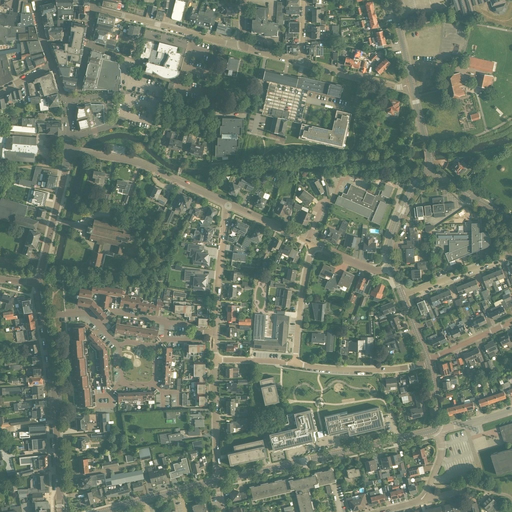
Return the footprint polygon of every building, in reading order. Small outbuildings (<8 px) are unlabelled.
[(0,0),(0,24),(14,27),(16,16),(17,16),(18,13),(13,12),(10,11),(11,0),(0,0)] [(18,13),(21,13),(22,13),(22,12),(22,2),(23,0),(22,0),(15,0),(13,12),(18,13)] [(69,21),(70,21),(73,21),(73,6),(79,6),(82,6),(83,0),(73,0),(55,0),(55,1),(56,5),(57,12),(58,12),(57,15),(58,15),(58,20),(57,20),(69,21)] [(109,0),(108,0),(102,0),(101,6),(116,10),(116,9),(119,10),(120,10),(121,4),(121,3),(109,0)] [(172,19),(180,21),(181,21),(181,20),(184,7),(186,8),(188,1),(194,2),(194,0),(175,0),(171,17),(172,19)] [(454,12),(464,9),(467,12),(473,10),(472,10),(471,6),(491,0),(492,7),(493,7),(494,12),(499,15),(504,13),(507,8),(505,3),(504,0),(451,0),(452,4),(454,4),(455,7),(453,7),(454,12)] [(22,2),(22,12),(32,12),(30,4),(22,2)] [(252,14),(254,14),(254,17),(255,17),(254,20),(251,20),(251,33),(263,34),(263,36),(276,37),(277,32),(282,33),(283,22),(283,3),(277,2),(275,24),(266,23),(267,8),(254,7),(254,10),(252,10),(252,14)] [(366,10),(373,8),(372,2),(365,3),(366,10)] [(42,15),(51,13),(57,12),(56,5),(56,6),(55,3),(40,6),(42,15)] [(149,5),(147,13),(155,14),(156,11),(157,7),(149,5)] [(189,22),(195,24),(198,15),(193,14),(195,8),(191,7),(189,15),(188,15),(187,19),(189,20),(189,22)] [(234,12),(235,8),(222,7),(222,13),(225,13),(225,15),(234,16),(234,15),(235,14),(235,12),(234,12)] [(326,7),(321,7),(320,7),(320,10),(312,10),(312,16),(320,16),(320,11),(326,11),(326,7)] [(368,16),(375,14),(373,8),(366,10),(368,16)] [(198,15),(195,24),(202,25),(206,10),(205,10),(205,12),(199,11),(198,15)] [(207,10),(206,10),(202,25),(209,27),(209,24),(213,25),(216,12),(207,10)] [(81,20),(87,20),(89,14),(79,13),(77,13),(78,11),(75,11),(74,19),(78,19),(81,20)] [(18,27),(20,27),(20,28),(34,27),(34,25),(36,24),(33,13),(32,13),(32,12),(22,12),(22,13),(21,13),(21,23),(17,23),(18,27)] [(162,20),(164,13),(157,12),(155,18),(162,20)] [(51,13),(42,15),(42,16),(44,26),(45,28),(53,26),(51,13)] [(97,23),(113,27),(113,25),(106,24),(107,16),(99,14),(97,23)] [(369,22),(376,21),(375,14),(368,16),(369,22)] [(115,17),(107,16),(106,24),(113,25),(115,17)] [(320,21),(320,16),(312,16),(312,22),(320,22),(320,25),(325,25),(326,21),(320,21)] [(288,24),(288,27),(298,27),(299,22),(290,22),(290,17),(283,17),(283,24),(288,24)] [(230,36),(232,29),(231,29),(231,20),(224,18),(224,22),(226,22),(225,27),(222,26),(222,25),(218,23),(216,32),(230,36)] [(68,32),(69,21),(57,20),(57,26),(61,26),(61,28),(51,28),(50,27),(45,28),(47,41),(48,41),(54,41),(62,41),(62,35),(63,35),(63,32),(68,32)] [(71,67),(79,67),(80,64),(83,49),(85,39),(84,38),(87,26),(74,23),(74,21),(73,21),(70,21),(70,23),(70,44),(51,44),(50,45),(54,55),(57,66),(64,66),(71,67)] [(371,29),(378,27),(376,21),(369,22),(371,29)] [(112,32),(113,27),(97,23),(95,29),(108,32),(109,32),(112,32)] [(20,28),(17,28),(0,24),(0,44),(6,44),(6,38),(19,37),(19,40),(20,41),(38,39),(35,27),(34,27),(20,28)] [(138,36),(140,28),(133,26),(131,35),(133,35),(132,38),(135,39),(136,36),(138,36)] [(117,34),(108,32),(95,29),(93,41),(105,44),(104,47),(114,50),(115,45),(116,42),(114,41),(114,40),(115,40),(117,34)] [(372,41),(384,38),(382,31),(375,33),(376,37),(372,38),(372,41)] [(378,46),(385,44),(384,38),(372,41),(373,43),(377,42),(378,46)] [(152,72),(155,72),(156,73),(158,75),(162,76),(163,77),(165,77),(167,78),(168,78),(170,78),(172,77),(174,78),(175,76),(176,75),(177,74),(178,73),(178,72),(177,71),(177,70),(181,54),(176,53),(177,47),(159,43),(158,45),(151,43),(151,42),(145,40),(140,58),(143,58),(144,58),(148,59),(148,62),(146,63),(146,64),(146,65),(147,66),(145,71),(151,73),(152,72)] [(20,42),(20,45),(21,52),(21,60),(31,58),(30,56),(30,54),(42,51),(42,52),(42,51),(43,51),(39,41),(27,42),(20,42)] [(319,49),(316,48),(316,46),(317,46),(317,42),(312,42),(312,46),(306,45),(306,50),(307,50),(307,55),(311,55),(311,56),(316,56),(319,56),(319,49)] [(298,54),(298,45),(290,45),(290,46),(287,46),(287,54),(290,54),(298,54)] [(119,86),(121,84),(120,75),(120,70),(119,68),(118,63),(114,62),(115,58),(112,57),(112,58),(110,57),(110,56),(103,54),(103,56),(102,55),(102,53),(91,49),(89,56),(87,63),(88,63),(85,75),(84,75),(83,82),(82,89),(108,90),(108,93),(118,93),(118,92),(119,90),(119,86)] [(17,77),(23,74),(29,70),(29,71),(35,68),(47,63),(44,56),(43,52),(30,56),(31,58),(21,60),(12,61),(17,77)] [(352,52),(350,57),(350,59),(346,58),(344,65),(351,67),(354,53),(352,52)] [(357,56),(358,54),(354,53),(351,67),(358,69),(360,61),(360,60),(357,56)] [(9,67),(7,59),(5,54),(0,55),(0,84),(1,86),(6,83),(6,82),(7,80),(12,78),(9,74),(8,67),(9,67)] [(224,73),(232,74),(236,75),(237,71),(239,65),(242,65),(243,61),(240,60),(228,57),(225,69),(225,68),(224,73)] [(378,62),(385,69),(390,64),(385,58),(382,61),(381,60),(378,62)] [(477,64),(476,68),(480,69),(480,68),(483,69),(483,70),(487,71),(487,69),(488,65),(489,65),(491,66),(492,66),(492,64),(491,63),(489,63),(477,60),(467,58),(466,59),(466,62),(467,62),(469,62),(469,63),(470,63),(470,62),(472,63),(477,64)] [(380,74),(385,69),(378,62),(376,65),(377,66),(374,69),(380,74)] [(335,84),(335,85),(331,84),(299,77),(298,76),(297,78),(285,75),(265,70),(262,80),(269,81),(308,90),(339,98),(340,91),(341,92),(343,86),(335,84)] [(57,92),(54,84),(53,80),(51,73),(34,80),(35,81),(27,84),(30,98),(31,104),(39,103),(41,103),(40,99),(43,98),(43,97),(47,95),(57,92)] [(459,97),(465,95),(463,89),(460,90),(459,87),(464,86),(463,83),(461,83),(459,73),(454,74),(446,76),(444,77),(449,99),(451,99),(459,97)] [(490,89),(493,76),(480,73),(477,86),(490,89)] [(74,91),(77,79),(63,77),(63,83),(66,89),(71,90),(74,91)] [(173,89),(174,84),(168,82),(168,84),(167,89),(166,94),(171,95),(173,89)] [(13,102),(18,101),(17,100),(18,99),(22,99),(20,90),(16,91),(13,92),(11,93),(13,102)] [(6,103),(10,103),(11,105),(9,106),(9,107),(13,107),(13,105),(12,102),(10,93),(5,96),(6,103)] [(48,108),(59,106),(57,94),(47,96),(47,95),(43,97),(43,98),(40,99),(41,103),(39,103),(41,111),(48,109),(48,108)] [(398,111),(399,106),(398,106),(399,101),(389,99),(387,109),(386,109),(384,113),(385,114),(385,116),(389,118),(390,115),(392,115),(392,116),(397,118),(398,111)] [(92,104),(90,105),(81,107),(77,106),(75,116),(79,131),(82,131),(91,128),(96,127),(96,125),(102,123),(102,124),(104,124),(103,105),(92,104)] [(287,119),(289,113),(272,109),(271,117),(273,117),(270,131),(277,133),(277,135),(283,136),(287,120),(287,119)] [(343,139),(344,135),(346,136),(346,135),(344,135),(345,131),(347,131),(351,114),(336,110),(335,113),(335,114),(337,115),(333,133),(304,126),(305,124),(301,123),(298,138),(302,139),(302,137),(306,138),(305,140),(309,141),(309,139),(313,140),(313,142),(316,142),(317,140),(320,141),(320,143),(326,145),(326,143),(330,144),(330,146),(333,146),(334,144),(338,145),(337,147),(343,149),(345,139),(343,139)] [(22,126),(37,128),(37,121),(37,119),(22,118),(22,126)] [(243,119),(223,119),(222,126),(220,126),(220,135),(222,135),(221,138),(218,138),(218,146),(216,146),(215,157),(225,157),(225,155),(236,155),(237,148),(238,148),(239,139),(237,139),(237,136),(241,136),(241,127),(243,127),(243,119)] [(37,121),(37,128),(37,134),(48,134),(55,134),(61,134),(61,130),(61,123),(61,121),(37,121)] [(170,149),(174,150),(176,140),(173,139),(175,132),(170,131),(170,132),(167,132),(166,138),(170,139),(168,147),(170,148),(170,149)] [(0,158),(5,159),(5,160),(34,163),(35,157),(36,136),(36,138),(29,137),(22,137),(22,136),(21,136),(13,136),(13,135),(12,135),(12,138),(1,137),(1,133),(0,132),(0,158)] [(180,141),(176,140),(174,150),(177,151),(178,150),(180,150),(182,143),(185,144),(187,137),(181,135),(180,141)] [(191,155),(195,156),(198,146),(194,145),(195,140),(191,140),(192,137),(189,136),(187,143),(191,144),(189,153),(191,153),(191,155)] [(198,146),(195,156),(199,157),(199,155),(201,156),(202,154),(204,147),(205,148),(207,143),(202,142),(201,147),(198,146)] [(455,162),(451,167),(455,171),(455,172),(457,174),(458,174),(459,174),(460,175),(465,169),(464,168),(467,165),(462,161),(460,164),(459,163),(457,164),(455,162)] [(32,181),(31,184),(36,185),(37,180),(36,179),(38,174),(40,174),(40,171),(41,171),(42,167),(36,166),(35,170),(33,177),(32,181)] [(103,184),(104,179),(108,179),(109,175),(105,174),(105,173),(94,171),(93,177),(94,178),(93,182),(103,184)] [(40,187),(46,188),(46,189),(48,189),(55,190),(58,176),(47,173),(47,176),(43,175),(40,187)] [(328,196),(329,196),(326,176),(346,175),(345,173),(324,174),(324,179),(328,196)] [(239,181),(237,186),(232,183),(232,184),(230,183),(228,187),(230,188),(228,192),(229,193),(229,194),(231,195),(231,194),(235,196),(237,192),(238,190),(239,191),(240,188),(247,191),(251,193),(256,181),(247,177),(245,181),(241,179),(240,181),(239,181)] [(31,184),(32,181),(18,178),(17,180),(19,180),(19,181),(18,184),(29,187),(31,187),(31,184)] [(126,184),(127,182),(117,181),(116,188),(122,189),(122,194),(127,195),(130,184),(126,184)] [(317,195),(324,192),(318,181),(311,185),(317,195)] [(338,196),(334,204),(368,218),(367,220),(379,225),(388,205),(385,203),(387,197),(389,198),(393,187),(385,184),(382,191),(380,190),(377,196),(367,191),(351,185),(346,195),(343,193),(341,197),(338,196)] [(158,195),(161,189),(155,186),(150,196),(156,199),(159,201),(158,202),(164,205),(167,200),(158,195)] [(37,206),(44,208),(44,207),(46,198),(47,193),(35,191),(32,203),(33,204),(35,204),(37,204),(37,206)] [(295,196),(295,200),(299,203),(301,203),(302,201),(307,205),(311,200),(313,198),(304,191),(298,198),(295,196)] [(262,208),(266,200),(262,198),(264,193),(260,192),(258,196),(254,205),(258,207),(259,208),(260,209),(261,208),(262,208)] [(188,213),(190,214),(192,210),(190,209),(192,206),(189,204),(191,200),(190,198),(188,197),(187,198),(183,196),(181,200),(180,200),(176,208),(181,210),(183,206),(187,208),(190,209),(188,213)] [(425,207),(422,208),(423,215),(426,215),(426,216),(432,216),(431,213),(434,213),(435,218),(445,217),(445,213),(449,213),(449,211),(452,211),(451,209),(454,209),(454,203),(444,204),(443,197),(432,199),(433,207),(431,207),(430,206),(425,206),(425,207)] [(44,218),(46,211),(33,207),(25,205),(1,198),(0,201),(0,219),(13,223),(35,230),(38,221),(24,217),(25,215),(26,210),(38,213),(37,217),(44,218)] [(276,211),(275,213),(283,216),(284,214),(289,216),(292,209),(291,209),(293,200),(286,199),(286,202),(285,205),(283,205),(280,203),(278,207),(276,207),(275,209),(276,211)] [(197,217),(200,210),(194,207),(192,210),(190,214),(194,216),(197,217)] [(422,208),(422,207),(417,207),(417,208),(414,209),(415,216),(418,216),(418,217),(423,217),(423,215),(422,208)] [(203,219),(204,220),(211,223),(212,219),(214,214),(215,215),(217,212),(216,212),(216,211),(216,210),(213,209),(210,208),(206,217),(205,216),(203,219)] [(168,224),(174,212),(169,209),(163,222),(168,224)] [(306,226),(311,214),(302,211),(299,216),(300,217),(298,222),(306,226)] [(128,241),(129,242),(131,240),(132,238),(131,236),(130,236),(130,234),(129,234),(131,228),(108,223),(109,220),(102,218),(102,221),(94,220),(93,224),(92,223),(91,222),(89,223),(89,225),(90,226),(87,225),(86,231),(91,232),(89,239),(89,240),(90,241),(91,242),(93,241),(93,240),(97,240),(96,244),(98,244),(96,252),(99,253),(101,245),(103,245),(104,242),(115,245),(113,253),(122,255),(124,247),(126,248),(127,242),(128,242),(128,241)] [(242,224),(242,223),(240,222),(240,221),(238,220),(238,221),(237,221),(235,225),(234,224),(233,227),(232,227),(231,230),(237,234),(238,234),(242,224)] [(324,239),(326,240),(327,241),(328,240),(336,244),(340,234),(343,235),(348,223),(343,221),(338,232),(328,227),(326,231),(327,231),(324,239)] [(246,224),(245,225),(242,223),(242,224),(238,234),(237,234),(237,235),(239,236),(240,234),(244,236),(245,233),(246,233),(247,230),(246,230),(248,226),(247,225),(248,225),(246,224)] [(490,239),(490,238),(489,236),(488,235),(487,234),(486,233),(485,233),(484,233),(483,232),(482,232),(482,233),(480,233),(479,223),(472,223),(472,233),(463,233),(463,231),(458,231),(458,233),(450,233),(450,231),(444,231),(444,233),(440,233),(436,233),(436,245),(450,245),(450,251),(445,253),(449,263),(480,250),(480,247),(482,247),(482,249),(485,248),(486,248),(487,247),(488,246),(489,245),(490,244),(490,243),(490,242),(490,241),(490,240),(490,239)] [(374,252),(375,243),(372,243),(372,237),(366,236),(367,228),(362,228),(361,239),(361,242),(364,242),(363,251),(374,252)] [(416,244),(419,244),(417,231),(414,231),(414,228),(410,228),(411,241),(407,241),(407,245),(416,244)] [(30,230),(26,240),(25,245),(26,245),(25,248),(24,247),(22,255),(29,257),(32,247),(35,248),(40,233),(35,231),(30,230)] [(251,238),(250,237),(248,240),(251,242),(257,245),(259,242),(263,233),(262,233),(262,232),(260,231),(259,231),(255,230),(253,235),(252,234),(251,238)] [(212,236),(194,234),(194,236),(199,237),(199,240),(202,241),(202,242),(211,243),(211,242),(212,242),(212,240),(211,239),(212,236)] [(346,235),(345,240),(343,247),(347,248),(348,246),(354,248),(358,248),(360,238),(346,235)] [(272,251),(274,247),(278,249),(281,242),(280,241),(278,240),(275,238),(271,246),(269,250),(272,251)] [(245,239),(240,249),(246,251),(251,242),(248,240),(245,239)] [(407,245),(407,249),(406,249),(407,263),(415,263),(414,248),(417,248),(416,244),(407,245)] [(204,246),(188,245),(188,251),(191,251),(190,255),(196,256),(196,260),(201,261),(201,264),(208,265),(209,257),(207,257),(208,254),(203,253),(204,246)] [(296,256),(297,252),(285,246),(283,250),(280,249),(276,259),(279,260),(282,253),(294,258),(293,262),(296,263),(298,257),(296,256)] [(240,249),(240,248),(239,254),(233,253),(232,260),(245,262),(246,251),(240,249)] [(102,254),(99,253),(96,252),(94,251),(91,261),(90,261),(89,265),(99,268),(101,268),(102,264),(100,264),(102,254)] [(330,278),(335,269),(330,266),(329,267),(324,265),(320,272),(319,275),(325,278),(326,276),(330,278)] [(420,270),(422,270),(422,265),(418,266),(418,270),(411,271),(412,279),(421,278),(420,270)] [(287,276),(286,279),(282,278),(282,282),(293,284),(294,281),(296,270),(288,269),(285,268),(284,275),(287,276)] [(185,270),(185,277),(186,277),(186,281),(194,281),(194,285),(198,286),(198,289),(204,290),(204,286),(205,286),(205,284),(206,284),(207,279),(202,278),(203,271),(185,270)] [(338,286),(341,287),(342,285),(349,288),(354,275),(343,270),(338,281),(336,280),(332,287),(336,289),(338,286)] [(498,280),(503,278),(505,282),(505,281),(505,280),(507,280),(506,277),(505,277),(502,270),(495,272),(498,280)] [(242,273),(234,272),(234,273),(231,273),(230,280),(235,281),(236,277),(241,278),(242,273)] [(495,281),(498,280),(495,272),(489,275),(492,283),(496,293),(499,291),(495,281)] [(488,284),(492,283),(489,275),(483,277),(486,285),(485,285),(486,288),(489,287),(488,284)] [(363,277),(363,278),(360,277),(356,287),(362,290),(366,279),(365,279),(365,278),(363,277)] [(332,287),(336,280),(332,278),(327,288),(331,290),(332,287)] [(475,289),(479,288),(476,280),(469,283),(472,290),(474,295),(477,294),(475,289)] [(88,309),(88,307),(89,307),(101,321),(107,315),(110,313),(107,310),(109,296),(111,296),(111,295),(118,296),(121,296),(121,295),(121,294),(122,289),(112,288),(113,281),(109,281),(109,282),(108,287),(105,286),(104,285),(92,283),(85,288),(82,287),(82,289),(80,288),(77,305),(85,307),(85,308),(86,308),(88,309)] [(384,286),(383,286),(383,285),(381,284),(381,285),(377,283),(375,288),(374,288),(373,291),(372,290),(370,295),(380,299),(382,294),(381,293),(384,286)] [(468,292),(472,290),(469,283),(463,285),(466,293),(467,296),(470,295),(468,292)] [(462,295),(466,293),(463,285),(457,288),(460,296),(461,295),(461,297),(460,297),(460,299),(458,300),(460,306),(463,305),(462,301),(465,300),(462,295)] [(228,297),(229,297),(228,298),(232,298),(232,297),(235,297),(236,291),(241,292),(241,288),(236,288),(229,287),(228,297)] [(279,297),(283,298),(290,299),(290,298),(291,298),(291,295),(290,295),(291,291),(284,290),(280,289),(279,297)] [(447,301),(453,298),(450,290),(443,293),(447,301)] [(10,302),(11,297),(8,296),(6,294),(4,293),(3,294),(1,301),(6,303),(4,310),(11,308),(13,303),(10,302)] [(447,301),(443,293),(437,295),(440,304),(447,301)] [(440,304),(437,295),(431,298),(434,305),(434,306),(435,306),(440,304)] [(133,296),(131,308),(135,309),(135,305),(138,306),(139,299),(139,297),(133,296)] [(162,308),(168,309),(170,297),(166,296),(164,296),(163,299),(163,300),(163,302),(162,308)] [(290,299),(283,298),(279,297),(277,297),(276,305),(288,307),(289,306),(290,306),(290,303),(289,303),(290,299)] [(17,307),(17,308),(22,307),(31,305),(30,299),(21,301),(21,298),(17,299),(19,307),(17,307)] [(157,298),(157,302),(155,310),(159,311),(159,307),(162,308),(163,302),(163,300),(163,299),(157,298)] [(422,314),(428,312),(431,319),(435,318),(430,306),(427,307),(424,301),(417,303),(422,314)] [(381,307),(379,308),(380,311),(377,312),(380,320),(386,317),(385,314),(394,310),(392,302),(381,307)] [(497,311),(500,317),(506,314),(504,308),(507,306),(506,302),(505,303),(505,302),(502,304),(499,306),(496,307),(497,311)] [(313,310),(314,318),(315,320),(316,320),(324,321),(324,318),(322,318),(323,309),(325,309),(326,304),(312,303),(311,303),(318,304),(318,306),(313,307),(313,310)] [(23,314),(33,313),(31,305),(22,307),(17,308),(17,311),(18,310),(19,314),(23,313),(23,314)] [(491,314),(494,320),(500,317),(497,311),(496,307),(489,310),(491,314)] [(476,316),(476,317),(480,326),(487,323),(482,313),(476,316)] [(16,327),(34,324),(33,314),(24,316),(25,318),(15,320),(16,327)] [(255,314),(253,341),(254,341),(254,340),(254,348),(254,349),(285,351),(286,351),(286,343),(286,338),(287,325),(288,317),(277,316),(276,325),(275,339),(264,339),(264,341),(263,341),(265,315),(255,314)] [(393,330),(401,327),(397,317),(389,320),(393,330)] [(473,319),(472,317),(469,319),(474,329),(480,326),(476,317),(473,319)] [(121,333),(122,326),(119,325),(120,321),(117,320),(116,323),(116,324),(115,324),(112,327),(110,328),(114,332),(115,332),(115,334),(116,334),(116,333),(121,333)] [(461,327),(458,329),(460,335),(467,332),(462,320),(458,322),(461,327)] [(85,325),(74,325),(75,328),(72,328),(72,332),(73,332),(73,334),(85,333),(85,329),(87,329),(88,328),(85,325)] [(451,332),(454,338),(460,335),(458,329),(457,329),(456,325),(453,327),(449,328),(451,332)] [(232,337),(238,337),(238,332),(237,332),(237,328),(233,328),(227,328),(226,337),(232,337)] [(18,343),(37,339),(35,329),(16,332),(18,343)] [(157,331),(151,330),(150,339),(152,340),(152,338),(156,339),(158,340),(159,341),(160,340),(157,336),(157,331)] [(334,335),(335,331),(327,330),(325,351),(332,352),(333,335),(334,335)] [(438,338),(441,344),(447,341),(444,335),(443,331),(439,333),(441,336),(438,338)] [(90,342),(89,343),(90,346),(92,348),(100,341),(93,333),(92,332),(88,336),(90,339),(89,340),(90,342)] [(389,351),(399,348),(401,353),(406,351),(401,338),(396,340),(395,336),(397,336),(396,333),(384,337),(385,340),(391,338),(392,341),(386,343),(389,351)] [(323,343),(324,335),(312,334),(311,342),(323,343)] [(511,339),(510,341),(507,334),(499,338),(503,346),(508,343),(510,348),(511,346),(511,339)] [(434,347),(441,344),(438,338),(437,335),(433,337),(433,336),(427,338),(430,344),(433,343),(434,347)] [(71,346),(83,345),(83,341),(86,341),(89,338),(87,337),(85,337),(85,339),(73,340),(70,340),(70,344),(71,346)] [(105,345),(100,341),(92,348),(95,351),(95,352),(106,347),(104,345),(105,345)] [(349,351),(357,351),(357,341),(357,343),(351,343),(351,341),(345,341),(345,347),(344,355),(348,355),(349,351)] [(367,341),(357,341),(357,351),(357,349),(366,349),(366,354),(370,354),(370,345),(367,345),(367,341)] [(496,355),(494,351),(497,350),(493,342),(484,346),(488,354),(488,353),(490,358),(496,355)] [(163,355),(171,355),(172,348),(169,348),(167,348),(163,343),(161,345),(164,348),(163,348),(163,355)] [(225,347),(225,350),(226,350),(226,351),(233,352),(233,347),(237,347),(237,344),(230,343),(230,344),(226,344),(226,347),(225,347)] [(30,349),(30,353),(25,354),(26,356),(32,355),(32,353),(39,352),(37,344),(28,346),(28,345),(23,345),(24,350),(30,349)] [(95,352),(96,357),(107,356),(107,350),(106,350),(106,347),(95,352)] [(481,356),(478,349),(471,352),(474,359),(476,358),(478,363),(484,361),(481,356)] [(472,360),(474,359),(471,352),(464,355),(467,362),(466,362),(469,367),(474,365),(472,360)] [(439,365),(440,370),(452,367),(451,362),(448,363),(447,363),(439,365)] [(452,367),(440,370),(442,376),(449,374),(449,372),(450,372),(453,371),(452,367)] [(33,377),(42,376),(41,368),(26,369),(27,376),(33,375),(33,377)] [(226,377),(232,377),(232,378),(238,378),(238,368),(232,368),(232,369),(226,369),(226,377)] [(410,384),(417,383),(416,375),(400,378),(401,383),(406,382),(406,385),(410,384)] [(42,376),(33,377),(21,378),(21,382),(29,382),(29,384),(42,383),(42,376)] [(279,402),(275,386),(273,377),(259,380),(264,405),(279,402)] [(451,381),(450,381),(443,382),(444,390),(451,389),(450,385),(457,384),(456,380),(456,377),(450,378),(451,381)] [(170,378),(162,378),(162,384),(159,386),(161,389),(169,389),(169,384),(170,384),(170,381),(174,382),(174,378),(170,378)] [(390,388),(397,387),(396,379),(385,380),(387,388),(384,388),(385,392),(390,391),(390,388)] [(109,386),(109,380),(100,381),(101,387),(106,386),(110,390),(112,388),(109,386)] [(236,393),(236,384),(226,384),(226,391),(231,391),(231,393),(236,393)] [(22,394),(25,394),(33,393),(33,394),(43,394),(42,386),(32,387),(32,386),(28,387),(28,386),(25,386),(25,387),(22,387),(22,394)] [(495,395),(497,401),(506,398),(504,392),(503,389),(502,388),(500,389),(501,393),(495,395)] [(148,392),(148,400),(154,400),(154,395),(158,391),(156,390),(154,392),(148,392)] [(113,393),(118,396),(118,402),(124,401),(124,393),(118,393),(118,394),(115,391),(113,393)] [(481,407),(489,404),(487,397),(486,395),(487,395),(486,391),(483,392),(484,396),(483,396),(484,398),(480,400),(478,395),(475,396),(477,402),(479,402),(481,407)] [(415,396),(417,409),(410,411),(412,418),(423,416),(422,411),(424,411),(421,395),(415,396)] [(489,404),(497,401),(495,395),(487,397),(489,404)] [(464,404),(466,411),(474,408),(473,403),(476,403),(474,398),(470,399),(471,403),(464,404)] [(226,407),(234,407),(236,407),(236,403),(237,403),(237,400),(234,400),(234,399),(228,399),(228,401),(226,401),(226,407)] [(457,413),(466,411),(464,404),(456,406),(457,413)] [(448,415),(457,413),(456,406),(447,408),(448,415)] [(37,418),(45,417),(44,407),(37,407),(37,408),(34,408),(32,408),(33,418),(37,418)] [(227,413),(228,413),(228,415),(234,415),(234,414),(238,414),(238,411),(234,411),(234,407),(226,407),(227,413)] [(328,436),(329,436),(329,435),(348,430),(349,434),(376,427),(376,425),(382,423),(383,426),(383,425),(379,407),(378,407),(379,409),(339,418),(338,415),(325,418),(325,417),(324,417),(328,436)] [(272,451),(315,441),(313,432),(315,431),(310,409),(286,415),(288,424),(285,425),(284,424),(267,428),(272,451)] [(195,426),(203,426),(203,420),(201,420),(201,413),(198,413),(198,414),(189,415),(189,423),(195,423),(195,426)] [(76,424),(84,424),(84,420),(89,420),(89,414),(83,414),(84,417),(76,417),(76,424)] [(233,433),(232,428),(243,428),(243,426),(246,426),(245,422),(247,422),(247,418),(241,418),(241,422),(232,422),(232,423),(227,423),(227,433),(233,433)] [(511,424),(500,428),(500,427),(502,436),(508,434),(511,446),(511,448),(491,455),(497,475),(511,470),(511,424)] [(17,439),(20,438),(30,438),(30,435),(46,434),(45,425),(29,426),(29,432),(19,432),(16,432),(17,439)] [(182,441),(180,432),(177,433),(177,431),(169,432),(169,434),(168,435),(168,436),(164,437),(165,444),(182,441)] [(80,438),(80,439),(78,440),(78,449),(85,448),(85,443),(88,443),(87,437),(80,438)] [(33,450),(47,448),(46,438),(32,440),(25,440),(26,444),(28,443),(29,451),(33,451),(33,450)] [(202,439),(193,441),(194,449),(203,447),(202,439)] [(234,452),(227,454),(229,466),(266,458),(262,439),(233,446),(234,452)] [(417,450),(417,451),(412,452),(413,458),(418,457),(419,459),(420,459),(421,465),(427,463),(425,452),(424,452),(423,449),(417,450)] [(390,456),(392,466),(397,465),(398,471),(405,469),(403,462),(401,463),(399,454),(390,456)] [(20,472),(22,476),(34,474),(33,469),(34,469),(34,470),(43,469),(43,468),(48,467),(47,455),(19,458),(20,466),(30,465),(31,470),(20,472)] [(393,468),(392,466),(390,456),(381,459),(383,468),(383,470),(393,468)] [(186,475),(190,474),(186,458),(181,459),(182,463),(173,465),(175,471),(169,473),(171,479),(179,477),(179,475),(186,473),(186,475)] [(80,467),(88,466),(87,462),(91,462),(90,459),(87,459),(79,460),(80,467)] [(102,464),(102,468),(118,465),(117,460),(102,464)] [(367,471),(376,469),(374,460),(365,462),(367,471)] [(201,473),(200,470),(205,468),(203,464),(199,465),(198,463),(192,465),(194,474),(201,473)] [(157,483),(159,483),(156,471),(152,471),(151,467),(147,468),(151,484),(156,483),(157,483)] [(420,475),(418,467),(407,470),(409,477),(420,475)] [(353,481),(352,478),(360,476),(358,468),(355,469),(354,468),(346,470),(347,476),(344,477),(345,483),(353,481)] [(166,480),(163,469),(156,471),(159,483),(161,482),(161,481),(166,480)] [(324,482),(327,481),(327,482),(331,481),(331,480),(335,479),(332,469),(311,474),(311,476),(293,480),(292,478),(250,488),(252,498),(256,497),(256,498),(260,497),(260,496),(263,495),(263,496),(270,495),(270,493),(273,493),(273,494),(274,494),(274,493),(277,492),(277,493),(284,491),(284,490),(287,489),(287,490),(295,489),(296,494),(297,494),(298,497),(299,497),(300,500),(299,500),(299,501),(300,501),(301,504),(300,504),(302,511),(303,511),(302,511),(313,511),(309,491),(310,491),(309,488),(314,487),(314,485),(314,484),(317,483),(317,485),(324,483),(324,482)] [(126,483),(144,479),(142,470),(124,473),(126,483)] [(106,487),(126,483),(124,473),(110,475),(111,478),(104,479),(106,487)] [(82,487),(83,487),(84,489),(88,488),(88,486),(92,485),(92,486),(97,486),(96,480),(105,479),(104,474),(90,476),(90,477),(81,479),(82,487)] [(42,493),(48,492),(48,488),(44,488),(44,475),(33,476),(33,481),(37,480),(37,484),(37,488),(33,489),(33,493),(32,493),(42,493)] [(394,486),(397,498),(404,496),(401,487),(398,488),(396,476),(392,477),(394,486)] [(142,484),(143,483),(142,480),(138,481),(138,483),(132,485),(134,491),(143,489),(142,484)] [(9,485),(10,491),(17,490),(16,483),(9,485)] [(128,493),(129,493),(128,488),(131,487),(129,483),(124,484),(125,486),(116,488),(118,496),(123,495),(123,494),(124,494),(124,495),(125,495),(127,495),(128,494),(128,493)] [(397,498),(394,486),(391,486),(393,492),(390,493),(389,490),(387,485),(384,486),(385,491),(387,497),(390,495),(391,499),(397,498)] [(413,494),(416,493),(416,492),(415,486),(411,487),(408,488),(409,494),(412,493),(413,494)] [(113,497),(118,496),(116,488),(108,490),(107,487),(106,487),(103,488),(101,488),(102,488),(103,495),(106,494),(107,499),(113,497)] [(85,505),(86,504),(86,505),(94,503),(92,497),(98,496),(103,495),(102,488),(97,490),(96,488),(91,490),(91,492),(83,494),(84,498),(85,500),(84,501),(85,505)] [(375,491),(378,503),(384,501),(384,498),(387,497),(385,491),(382,492),(382,494),(380,495),(378,490),(375,491)] [(369,492),(370,498),(372,504),(378,503),(375,491),(369,492)] [(231,501),(240,499),(246,498),(245,492),(239,493),(239,492),(230,494),(231,501)] [(43,498),(42,493),(32,493),(31,493),(31,495),(29,495),(30,499),(32,499),(32,502),(32,506),(35,506),(35,511),(49,511),(49,505),(48,505),(48,501),(46,501),(46,498),(43,498)] [(359,499),(356,500),(358,509),(364,508),(363,502),(366,501),(364,494),(359,495),(359,499)] [(352,511),(358,509),(356,500),(355,496),(346,499),(347,506),(351,505),(352,511)] [(489,511),(490,511),(498,505),(490,496),(482,504),(489,511)] [(455,511),(463,510),(461,501),(453,503),(455,511)] [(472,504),(467,505),(469,511),(478,511),(476,503),(475,503),(475,502),(471,503),(472,504)] [(206,511),(204,503),(191,506),(193,511),(206,511)] [(454,511),(455,511),(453,503),(445,505),(446,511),(454,511)]
